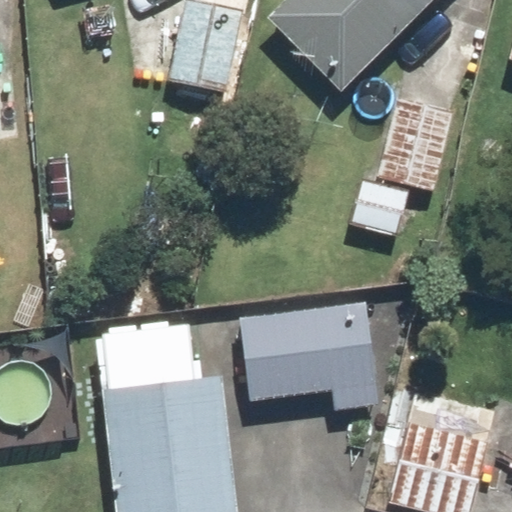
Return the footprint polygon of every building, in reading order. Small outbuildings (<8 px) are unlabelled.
[(286,0),(267,19),(340,91),(431,0),(286,0)] [(242,13),(186,1),(168,82),(225,94),(242,13)] [(452,113),(396,99),(378,175),(434,188),(452,113)] [(408,192),(363,181),(353,224),(397,234),(408,192)] [(365,304),(239,318),(249,397),(331,388),(334,408),(377,403),(365,304)] [(96,336),(116,511),(235,511),(220,377),(195,380),(189,326),(96,336)] [(432,511),(470,511),(495,407),(415,389),(389,502),(432,511)]
